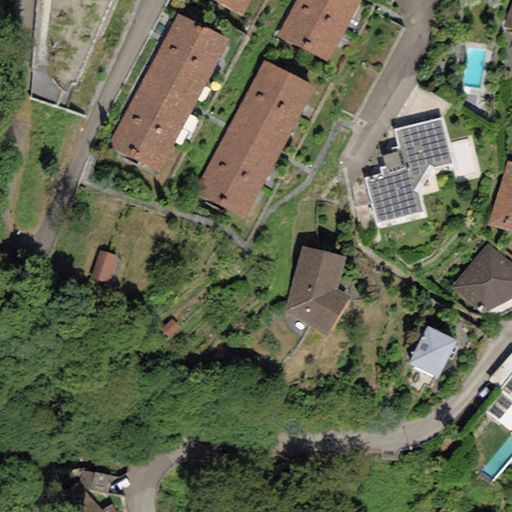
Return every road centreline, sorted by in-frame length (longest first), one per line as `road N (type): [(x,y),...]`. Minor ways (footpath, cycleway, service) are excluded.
road 1 (residential): [(511,345),(414,419),(182,453),(164,473),(152,511)]
road 2 (residential): [(155,0),(41,248),(15,256),(0,251)]
road 3 (residential): [(0,215),(17,130),(27,0)]
